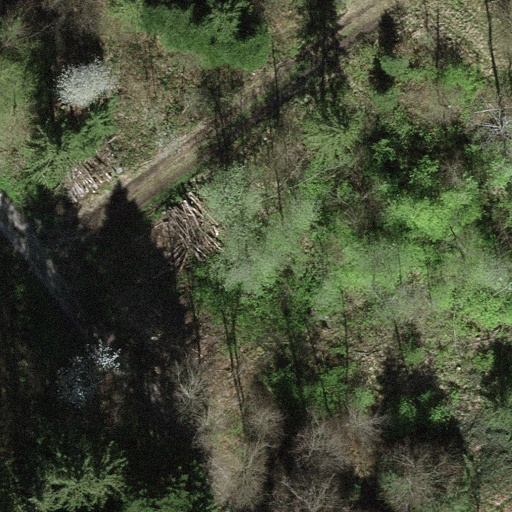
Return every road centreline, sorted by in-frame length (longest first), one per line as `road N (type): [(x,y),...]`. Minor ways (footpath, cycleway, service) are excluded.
road 1 (track): [(400,0),(41,262)]
road 2 (track): [(250,511),(0,211)]
